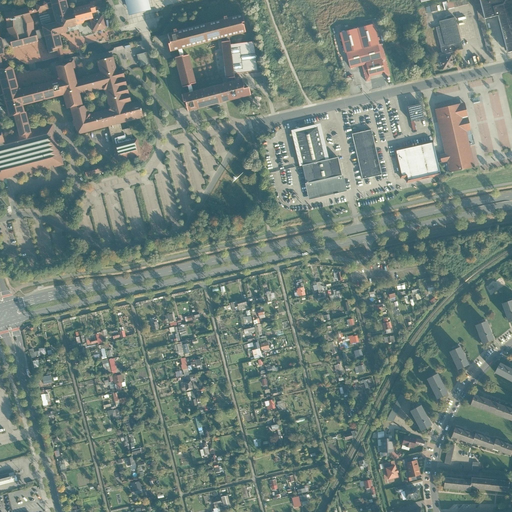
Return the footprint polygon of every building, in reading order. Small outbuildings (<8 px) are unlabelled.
[(42,38),(45,37),(50,54),(58,52),(63,50),(62,48),(64,47),(61,35),(61,34),(62,34),(69,32),(68,28),(71,27),(71,28),(78,26),(78,25),(84,23),(86,21),(91,20),(92,24),(94,30),(93,31),(96,33),(97,31),(107,29),(107,28),(106,26),(104,17),(104,16),(94,18),(93,13),(97,12),(97,10),(107,7),(106,1),(102,2),(101,0),(92,0),(93,1),(90,2),(91,4),(70,9),(67,0),(42,0),(43,1),(35,3),(36,6),(29,8),(31,14),(39,12),(43,29),(37,31),(39,39),(42,38)] [(125,0),(129,14),(151,9),(149,0),(125,0)] [(492,51),(484,19),(478,0),(473,0),(487,52),(492,51)] [(511,51),(511,0),(478,0),(484,19),(497,16),(507,53),(511,51)] [(453,2),(452,1),(442,4),(444,10),(454,7),(453,2)] [(11,37),(10,37),(12,46),(13,49),(26,45),(29,44),(40,42),(39,39),(37,31),(35,31),(35,22),(31,14),(29,8),(29,7),(17,10),(16,8),(15,8),(14,9),(12,9),(13,11),(5,13),(7,21),(7,29),(11,37)] [(173,33),(167,34),(167,37),(168,38),(168,39),(170,45),(168,45),(170,53),(178,51),(181,50),(217,41),(219,40),(227,38),(229,37),(246,33),(244,25),(243,25),(242,23),(244,23),(242,15),(227,19),(227,17),(224,18),(225,19),(176,32),(175,30),(173,31),(173,33)] [(436,28),(442,54),(463,49),(455,18),(439,22),(441,27),(436,28)] [(367,82),(389,76),(375,24),(341,33),(351,69),(362,66),(367,82)] [(10,37),(3,39),(5,47),(8,47),(12,46),(10,37)] [(232,79),(232,80),(233,83),(235,82),(235,79),(235,78),(235,74),(239,74),(241,74),(244,73),(256,72),(249,43),(231,45),(231,42),(230,42),(229,37),(227,38),(227,42),(222,43),(226,79),(232,79)] [(178,51),(180,57),(175,58),(182,88),(188,87),(190,94),(193,93),(191,85),(196,84),(188,56),(183,57),(181,50),(178,51)] [(147,51),(138,53),(141,65),(150,63),(147,51)] [(454,67),(452,55),(439,58),(442,70),(454,67)] [(88,105),(84,106),(71,109),(74,121),(75,124),(76,127),(77,131),(78,136),(109,128),(122,125),(145,119),(140,102),(133,104),(124,72),(119,73),(117,70),(117,67),(114,58),(98,62),(101,73),(84,77),(84,79),(81,80),(78,81),(81,94),(83,94),(84,95),(104,90),(105,90),(105,91),(110,110),(92,115),(90,114),(88,105)] [(20,90),(20,89),(3,94),(8,111),(24,107),(64,97),(68,110),(71,109),(84,106),(82,99),(81,94),(78,81),(76,75),(75,70),(77,69),(74,60),(66,62),(61,63),(62,66),(57,67),(60,78),(59,81),(21,90),(20,90)] [(20,89),(16,76),(14,70),(10,67),(4,69),(1,70),(0,70),(0,82),(3,94),(20,89)] [(235,82),(233,83),(224,85),(193,93),(190,94),(181,96),(183,104),(185,104),(186,107),(186,109),(187,111),(188,113),(197,111),(199,110),(251,97),(250,91),(249,89),(244,91),(244,89),(245,88),(242,80),(235,82)] [(26,114),(24,107),(8,111),(3,94),(0,94),(0,144),(5,144),(3,137),(2,129),(0,129),(0,120),(8,118),(9,117),(9,118),(14,117),(17,130),(18,132),(18,133),(31,130),(29,123),(28,120),(27,113),(26,114)] [(434,109),(445,154),(441,155),(443,163),(447,162),(450,173),(475,168),(469,145),(475,144),(465,102),(434,109)] [(422,104),(408,107),(411,123),(425,120),(422,104)] [(55,128),(54,124),(31,130),(18,133),(9,135),(8,135),(3,137),(5,144),(0,144),(0,182),(3,182),(4,181),(3,180),(18,176),(18,178),(25,176),(25,174),(34,172),(34,173),(38,172),(38,171),(42,169),(43,171),(50,169),(49,168),(55,166),(55,168),(59,167),(64,166),(59,147),(57,137),(55,128)] [(309,200),(347,192),(344,176),(343,176),(339,159),(329,161),(321,124),(292,131),(300,167),(303,167),(306,184),(305,184),(309,200)] [(122,125),(109,128),(110,130),(113,143),(116,142),(116,144),(132,139),(131,138),(133,138),(131,129),(123,131),(122,125)] [(363,180),(383,176),(372,131),(353,135),(363,180)] [(132,139),(116,144),(117,146),(114,146),(115,152),(117,161),(119,161),(121,162),(124,162),(123,160),(125,160),(127,161),(130,160),(129,159),(131,158),(133,159),(136,159),(135,157),(136,156),(138,158),(140,158),(141,157),(141,155),(142,155),(140,146),(138,140),(132,141),(132,139)] [(432,142),(410,147),(418,181),(440,176),(432,142)] [(407,184),(418,181),(410,147),(393,150),(400,179),(405,178),(407,184)] [(91,167),(92,169),(89,170),(85,171),(87,177),(106,172),(104,164),(91,167)] [(318,301),(325,299),(321,281),(316,282),(317,284),(313,285),(315,290),(318,289),(319,293),(315,294),(316,299),(318,298),(318,301)] [(433,281),(427,283),(429,292),(435,290),(433,281)] [(299,297),(305,295),(303,288),(297,289),(297,291),(296,291),(297,296),(298,295),(299,297)] [(395,290),(389,292),(391,299),(397,297),(395,290)] [(276,299),(275,292),(272,293),(272,291),(267,291),(268,300),(276,299)] [(263,294),(256,296),(258,302),(265,300),(263,294)] [(248,301),(242,303),(241,300),(231,303),(233,312),(249,308),(248,301)] [(511,300),(503,304),(510,322),(511,321),(511,300)] [(383,323),(385,330),(386,330),(387,333),(392,332),(391,328),(393,327),(390,317),(383,319),(384,323),(383,323)] [(485,320),(474,324),(482,343),(493,339),(485,320)] [(158,321),(152,322),(154,330),(160,328),(158,321)] [(183,335),(187,334),(186,324),(179,325),(180,332),(183,332),(183,335)] [(181,340),(178,326),(170,327),(171,332),(175,331),(177,341),(181,340)] [(86,336),(88,344),(98,342),(99,343),(104,342),(103,337),(108,336),(107,329),(101,330),(101,333),(96,334),(97,338),(91,339),(90,335),(86,336)] [(353,343),(360,341),(357,334),(351,337),(353,343)] [(78,344),(86,342),(84,335),(77,336),(78,344)] [(181,355),(190,353),(187,340),(180,342),(180,343),(174,345),(177,355),(181,354),(181,355)] [(255,358),(263,357),(259,341),(254,342),(256,349),(253,350),(255,358)] [(262,350),(270,349),(269,341),(261,342),(262,350)] [(333,353),(338,353),(336,341),(328,342),(330,349),(333,349),(333,353)] [(48,354),(56,353),(55,344),(47,345),(48,354)] [(459,346),(449,351),(457,369),(468,364),(459,346)] [(31,357),(47,354),(46,347),(39,348),(39,350),(35,351),(34,348),(30,349),(31,357)] [(354,351),(356,358),(364,355),(362,349),(354,351)] [(183,391),(198,388),(196,373),(189,374),(186,357),(181,358),(184,376),(180,377),(183,391)] [(108,358),(102,360),(104,367),(107,366),(109,373),(112,372),(108,358)] [(110,359),(113,374),(118,372),(114,358),(110,359)] [(45,365),(44,359),(40,360),(40,359),(33,360),(35,367),(45,365)] [(511,368),(501,362),(495,373),(511,381),(511,368)] [(342,363),(335,365),(338,376),(344,375),(342,363)] [(279,370),(278,364),(266,366),(267,372),(279,370)] [(355,367),(357,373),(367,370),(365,364),(355,367)] [(44,384),(53,382),(51,374),(42,376),(44,384)] [(122,374),(108,376),(108,380),(105,380),(106,385),(110,385),(111,391),(117,390),(116,388),(124,386),(122,374)] [(447,393),(437,374),(427,379),(437,398),(447,393)] [(369,379),(361,381),(362,383),(365,382),(366,388),(371,387),(369,379)] [(193,406),(198,405),(195,390),(188,392),(190,401),(191,400),(193,406)] [(51,404),(48,393),(42,394),(44,405),(51,404)] [(405,397),(400,394),(387,419),(392,422),(405,397)] [(473,394),(469,405),(487,412),(491,401),(473,394)] [(270,409),(276,408),(274,399),(265,401),(266,406),(270,405),(270,409)] [(507,406),(491,401),(487,412),(502,418),(507,406)] [(430,425),(420,405),(410,411),(420,430),(430,425)] [(511,408),(507,406),(502,418),(511,421),(511,408)] [(114,417),(122,416),(121,408),(108,410),(108,414),(114,413),(114,417)] [(200,416),(196,417),(201,435),(205,434),(200,416)] [(454,427),(450,437),(471,445),(471,443),(474,435),(454,427)] [(355,431),(345,433),(346,440),(354,438),(354,437),(357,436),(355,431)] [(474,435),(471,443),(491,450),(492,449),(495,441),(475,433),(474,435)] [(381,439),(378,440),(378,445),(381,445),(392,445),(392,438),(391,435),(388,435),(389,438),(381,439)] [(404,436),(402,444),(406,445),(406,446),(409,447),(410,446),(414,447),(415,443),(416,439),(404,436)] [(495,441),(492,449),(511,455),(511,452),(511,444),(495,439),(495,441)] [(444,463),(450,465),(454,445),(448,444),(444,463)] [(219,466),(215,449),(209,450),(208,445),(205,446),(206,448),(200,449),(202,456),(211,454),(215,472),(223,470),(222,465),(219,466)] [(133,465),(133,468),(137,467),(134,456),(126,458),(128,466),(133,465)] [(67,471),(65,459),(58,460),(60,472),(67,471)] [(359,460),(360,468),(369,467),(368,459),(359,460)] [(418,468),(416,460),(412,461),(405,463),(407,470),(418,468)] [(382,464),(387,480),(397,478),(396,473),(398,473),(397,469),(395,469),(394,465),(392,466),(390,462),(382,464)] [(418,468),(407,470),(409,478),(410,477),(415,476),(420,475),(418,468)] [(14,472),(0,475),(0,484),(17,480),(17,477),(16,475),(14,475),(14,472)] [(444,478),(442,489),(456,490),(457,479),(444,478)] [(489,491),(490,480),(481,479),(471,478),(470,480),(470,489),(489,491)] [(270,480),(272,490),(278,488),(276,479),(270,480)] [(366,485),(367,493),(372,492),(372,496),(376,496),(375,486),(373,487),(372,479),(362,481),(362,485),(366,485)] [(470,480),(457,479),(456,490),(469,491),(470,489),(470,480)] [(489,491),(509,493),(510,482),(499,481),(490,480),(489,491)] [(149,487),(142,489),(141,481),(132,483),(133,492),(135,491),(136,494),(143,492),(144,497),(151,496),(149,487)] [(404,491),(406,500),(418,497),(415,487),(406,489),(403,490),(404,491)] [(309,494),(301,495),(302,502),(310,500),(309,494)] [(230,495),(213,498),(215,511),(229,509),(228,505),(231,504),(230,495)] [(299,496),(292,497),(295,507),(302,505),(299,496)]
